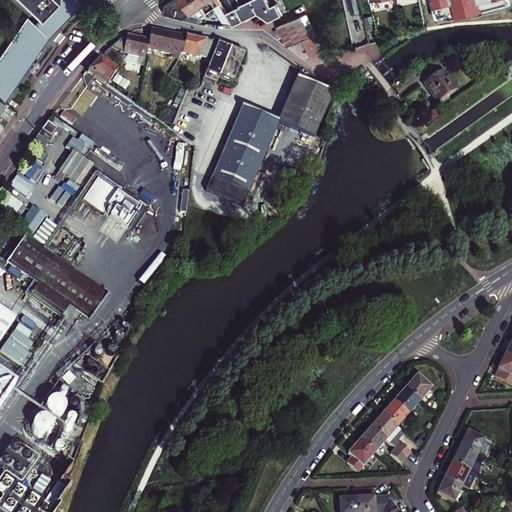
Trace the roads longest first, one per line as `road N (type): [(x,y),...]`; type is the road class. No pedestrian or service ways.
road 1 (residential): [(130,10),(196,32),(262,35),(305,64),(365,64)]
road 2 (residential): [(421,335),(353,399),(272,511)]
road 3 (secondary): [(0,166),(66,74),(130,10)]
road 4 (residential): [(424,511),(417,489),(473,375)]
